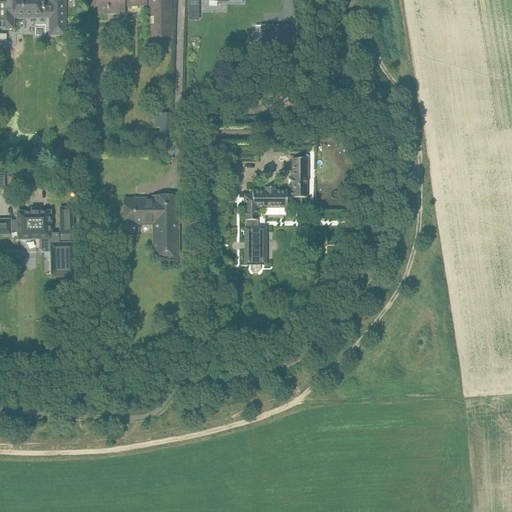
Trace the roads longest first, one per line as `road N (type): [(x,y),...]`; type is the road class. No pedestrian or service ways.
road 1 (track): [(0,451),(98,451),(234,425),(289,404),(372,328),(418,238),(421,168),(412,114),(378,57),(359,0)]
road 2 (residential): [(175,146),(179,0)]
